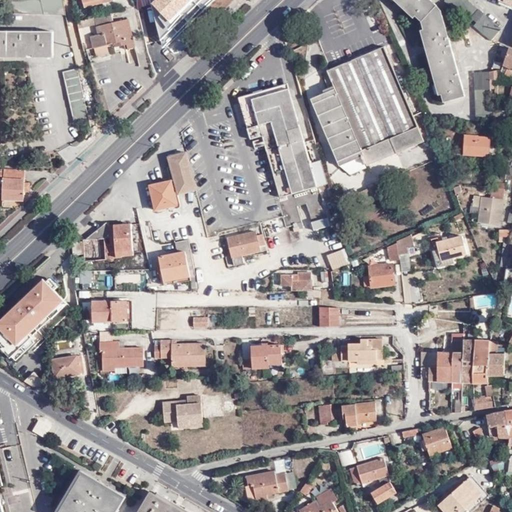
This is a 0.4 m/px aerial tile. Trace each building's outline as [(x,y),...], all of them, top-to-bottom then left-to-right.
[(14,0),(11,0),(13,11),(66,13),(62,0),(14,0)] [(149,0),(162,48),(212,0),(149,0)] [(434,6),(427,0),(398,0),(420,22),(443,100),(463,95),(441,17),(438,17),(434,6)] [(471,0),(444,0),(467,18),(471,14),(477,18),(473,22),(491,36),(500,24),(471,0)] [(110,13),(96,16),(98,24),(96,25),(98,33),(91,35),(95,55),(108,52),(106,44),(113,42),(118,41),(118,45),(124,44),(125,48),(134,46),(127,18),(113,22),(110,13)] [(80,19),(82,26),(95,23),(93,16),(80,19)] [(0,55),(54,57),(54,32),(0,31),(0,55)] [(175,39),(179,51),(187,45),(185,35),(175,39)] [(421,139),(383,46),(326,69),(327,71),(322,73),(330,94),(316,99),(326,126),(322,127),(335,159),(342,157),(347,172),(365,165),(364,161),(400,146),(401,147),(421,139)] [(511,49),(510,48),(503,64),(507,66),(511,68),(511,49)] [(511,68),(507,66),(504,72),(503,74),(510,77),(511,75),(511,73),(511,68)] [(74,122),(88,119),(77,67),(63,70),(74,122)] [(493,72),(489,73),(489,79),(494,79),(497,79),(497,71),(495,71),(493,72)] [(489,79),(489,73),(473,74),(476,121),(489,120),(488,113),(490,113),(490,111),(489,86),(489,79)] [(288,83),(239,97),(251,139),(263,135),(281,201),(318,190),(288,83)] [(477,137),(477,136),(464,135),(463,155),(489,156),(490,138),(477,137)] [(185,153),(171,156),(177,180),(175,181),(176,185),(193,181),(185,153)] [(177,180),(171,156),(167,157),(172,178),(169,179),(169,182),(159,184),(158,181),(157,177),(147,179),(154,210),(179,205),(177,195),(176,185),(175,181),(177,180)] [(498,177),(508,179),(511,167),(501,165),(498,177)] [(0,183),(2,184),(1,200),(22,200),(23,170),(2,170),(2,172),(0,171),(0,183)] [(379,179),(385,192),(390,190),(385,177),(379,179)] [(361,202),(385,192),(379,179),(356,188),(361,202)] [(193,181),(176,185),(177,195),(194,190),(193,181)] [(477,222),(498,225),(502,200),(503,190),(492,188),(490,197),(480,196),(479,207),(477,222)] [(471,206),(479,207),(480,196),(473,195),(471,206)] [(312,223),(317,236),(331,231),(326,218),(312,223)] [(126,238),(123,226),(109,227),(105,223),(93,233),(92,239),(85,239),(82,239),(82,242),(71,243),(71,255),(83,254),(83,262),(106,261),(106,259),(106,254),(115,254),(115,259),(121,259),(121,257),(132,257),(131,237),(126,238)] [(508,230),(499,230),(499,241),(508,240),(508,230)] [(263,245),(260,234),(253,236),(252,231),(225,238),(232,267),(241,265),(239,256),(257,251),(256,247),(263,245)] [(431,238),(432,245),(437,244),(437,248),(433,249),(431,250),(435,267),(452,263),(452,256),(465,253),(461,234),(438,240),(437,237),(431,238)] [(186,240),(174,243),(177,256),(182,255),(190,254),(189,252),(187,243),(186,240)] [(409,240),(394,243),(395,246),(396,254),(404,253),(403,247),(410,246),(409,240)] [(396,254),(395,246),(386,247),(388,259),(396,258),(396,254)] [(332,271),(350,264),(344,249),(326,256),(332,271)] [(194,275),(193,271),(192,264),(190,254),(182,255),(187,277),(194,275)] [(176,280),(187,277),(182,255),(177,256),(169,259),(168,256),(158,259),(164,282),(176,280)] [(389,263),(367,266),(369,286),(391,284),(389,263)] [(305,291),(310,291),(310,274),(296,273),(296,277),(280,276),(280,287),(290,287),(290,291),(305,291)] [(82,275),(81,282),(91,283),(92,276),(82,275)] [(54,289),(44,279),(39,285),(48,295),(54,289)] [(33,337),(32,336),(52,318),(68,304),(54,289),(48,295),(39,285),(0,321),(0,326),(0,327),(0,346),(11,358),(13,356),(31,339),(33,337)] [(93,324),(126,322),(125,303),(92,304),(93,324)] [(337,325),(337,306),(335,306),(319,306),(319,325),(337,325)] [(206,326),(206,316),(192,316),(192,326),(206,326)] [(172,342),(171,338),(159,338),(159,343),(154,343),(155,356),(171,356),(171,360),(188,360),(188,364),(204,363),(204,341),(176,342),(172,342)] [(31,339),(13,356),(16,360),(35,343),(31,339)] [(117,339),(98,339),(98,349),(102,349),(102,362),(120,362),(120,364),(142,364),(142,345),(117,345),(117,339)] [(375,354),(381,354),(380,339),(359,339),(359,344),(347,344),(346,346),(340,346),(340,361),(355,360),(355,363),(366,363),(366,360),(375,360),(375,359),(375,354)] [(487,373),(487,376),(503,376),(504,356),(496,355),(496,343),(493,343),(493,339),(490,339),(490,343),(488,357),(487,366),(487,373)] [(452,354),(452,382),(461,383),(462,342),(451,342),(451,354),(452,354)] [(462,342),(461,383),(473,384),(473,366),(474,342),(462,342)] [(474,342),(473,366),(487,366),(488,357),(490,343),(474,342)] [(251,367),(268,367),(268,363),(280,362),(280,344),(251,345),(251,367)] [(449,382),(452,382),(452,354),(451,354),(443,354),(436,354),(436,361),(431,361),(431,354),(423,353),(420,355),(419,380),(428,381),(428,383),(449,382)] [(79,373),(76,356),(51,360),(55,377),(79,373)] [(473,366),(473,384),(487,383),(487,376),(487,373),(487,366),(473,366)] [(42,386),(41,379),(34,372),(25,381),(34,387),(42,386)] [(485,397),(487,409),(495,408),(491,386),(488,386),(484,386),(486,397),(485,397)] [(163,402),(164,418),(202,415),(201,395),(187,396),(187,404),(181,404),(180,401),(163,402)] [(475,399),(476,411),(487,409),(485,397),(475,399)] [(375,419),(374,402),(342,405),(344,425),(357,424),(356,421),(375,419)] [(326,404),(318,405),(320,424),(327,424),(327,421),(335,421),(334,411),(327,411),(326,404)] [(511,411),(503,413),(507,438),(511,438),(511,411)] [(503,413),(486,416),(489,436),(503,438),(507,438),(503,413)] [(203,419),(202,415),(164,418),(164,422),(178,421),(178,426),(190,425),(190,420),(203,419)] [(190,425),(178,426),(178,428),(203,426),(203,419),(190,420),(190,425)] [(482,440),(488,435),(479,425),(473,429),(482,440)] [(429,454),(451,447),(445,427),(423,435),(424,440),(420,442),(423,451),(427,449),(429,454)] [(417,429),(402,432),(403,438),(419,434),(417,429)] [(338,454),(342,467),(355,464),(352,450),(338,454)] [(379,501),(398,490),(391,479),(383,456),(350,469),(356,485),(370,479),(371,480),(380,477),(382,485),(372,491),(379,501)] [(271,495),(287,491),(284,475),(284,474),(274,475),(273,472),(245,477),(247,487),(252,486),(256,501),(272,498),(271,495)] [(284,475),(287,491),(295,490),(291,473),(284,475)] [(109,511),(118,497),(79,474),(57,511),(109,511)] [(443,511),(461,511),(480,496),(467,480),(437,504),(443,511)] [(247,503),(256,501),(252,486),(247,487),(244,488),(247,503)] [(301,509),(302,511),(335,511),(330,503),(335,500),(328,488),(314,498),(318,506),(317,507),(313,501),(301,509)] [(183,511),(149,492),(138,511),(183,511)]
